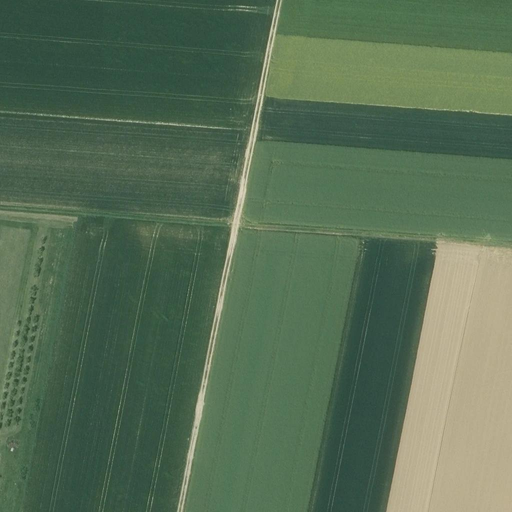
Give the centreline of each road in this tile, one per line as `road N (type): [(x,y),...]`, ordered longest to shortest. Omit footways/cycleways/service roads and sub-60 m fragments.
road 1 (track): [(511,246),(0,214)]
road 2 (track): [(234,225),(183,511)]
road 3 (track): [(234,225),(285,0)]
